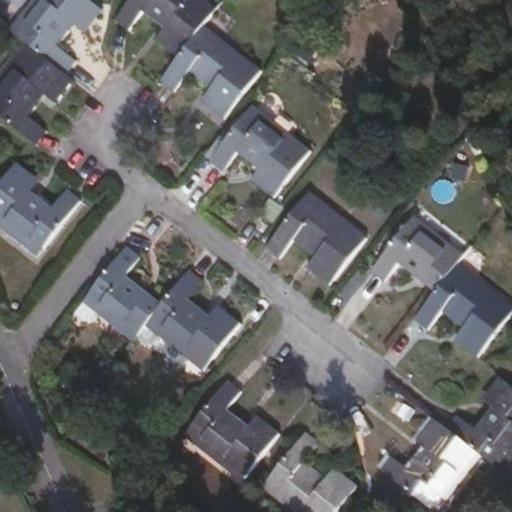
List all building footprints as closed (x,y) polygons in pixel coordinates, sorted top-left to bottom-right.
[(90,0),(37,0),(12,32),(29,45),(68,76),(78,62),(61,46),(78,26),(89,34),(106,12),(90,0)] [(210,27),(221,12),(205,0),(134,0),(119,21),(132,31),(147,13),(168,30),(160,39),(184,58),(210,27)] [(266,72),(210,27),(184,58),(165,82),(179,92),(193,73),(214,89),(205,102),(227,119),(266,72)] [(68,76),(29,45),(0,81),(0,112),(41,145),(50,134),(32,118),(49,97),(59,105),(76,83),(68,76)] [(277,199),(314,151),(257,107),(214,161),(227,172),(240,156),(261,172),(255,181),(277,199)] [(251,183),(258,173),(239,159),(232,168),(251,183)] [(42,181),(19,165),(0,189),(0,224),(42,256),(83,202),(70,192),(56,208),(35,192),(42,181)] [(369,238),(311,195),(269,248),(283,259),(297,242),(319,258),(311,269),(333,285),(369,238)] [(461,265),(468,255),(416,217),(375,271),(387,282),(401,265),(439,292),(461,265)] [(150,327),(166,305),(131,276),(144,260),(130,248),(87,302),(137,342),(150,327)] [(511,315),(511,304),(461,265),(439,292),(417,320),(431,330),(446,313),(467,328),(459,339),(482,356),(511,315)] [(205,283),(193,271),(166,305),(150,327),(206,370),(243,324),(220,306),(212,316),(192,300),(205,283)] [(485,459),(505,474),(511,464),(511,384),(504,378),(486,401),(494,408),(478,428),(461,415),(449,429),(485,459)] [(245,392),(231,381),(187,437),(245,482),(282,435),(260,417),(253,427),(231,411),(245,392)] [(443,511),(485,459),(449,429),(436,421),(420,441),(431,450),(414,472),(395,458),(384,472),(437,511),(443,511)] [(310,432),(266,488),(296,511),(341,511),(361,487),(339,469),(331,479),(309,462),(324,442),(310,432)]
